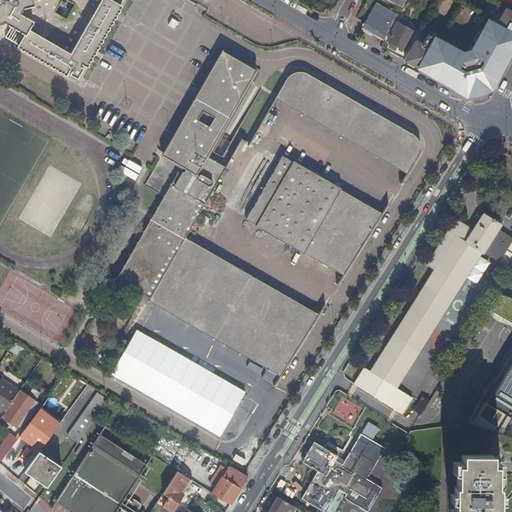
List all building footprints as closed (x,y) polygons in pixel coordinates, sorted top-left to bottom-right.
[(0,0),(0,22),(3,22),(4,22),(12,26),(6,37),(68,73),(70,69),(73,71),(71,74),(78,79),(84,68),(81,66),(93,46),(96,48),(123,0),(0,0)] [(511,10),(493,0),(486,14),(495,19),(493,22),(489,20),(475,48),(471,57),(428,34),(423,44),(416,40),(405,60),(468,96),(476,94),(476,91),(483,89),(485,91),(492,89),(511,52),(511,10)] [(367,24),(387,36),(398,16),(395,14),(393,12),(387,10),(382,6),(376,4),(365,23),(367,24)] [(392,43),(399,47),(405,50),(418,28),(402,19),(395,31),(393,30),(388,40),(392,43)] [(365,23),(362,28),(384,40),(387,36),(367,24),(365,23)] [(179,174),(177,173),(117,278),(151,298),(150,301),(281,378),(320,315),(185,239),(226,169),(206,158),(203,156),(249,76),(249,75),(249,74),(225,60),(224,60),(223,60),(223,61),(222,61),(169,153),(201,173),(195,183),(179,174)] [(289,77),(288,79),(276,99),(408,175),(419,156),(419,155),(420,153),(421,150),(421,147),(420,143),(419,140),(417,138),(415,136),(307,74),(305,73),(303,72),(301,72),(299,72),(296,73),(294,74),(292,75),(289,77)] [(383,214),(283,157),(246,221),(344,276),(383,214)] [(373,373),(366,369),(355,387),(380,403),(392,384),(396,387),(481,253),(482,253),(483,252),(484,254),(484,253),(499,262),(511,241),(511,240),(498,231),(501,226),(497,223),(498,222),(494,219),(493,221),(485,216),(473,234),(457,223),(429,266),(437,271),(373,373)] [(511,241),(499,262),(511,270),(511,241)] [(480,256),(467,278),(477,284),(491,263),(480,256)] [(511,351),(468,425),(508,432),(511,425),(511,296),(499,293),(488,309),(511,322),(511,351)] [(146,305),(133,296),(116,325),(129,333),(146,305)] [(19,355),(22,345),(12,343),(10,352),(19,355)] [(115,377),(135,387),(147,364),(128,354),(115,377)] [(50,369),(53,364),(42,358),(39,362),(50,369)] [(71,387),(77,378),(72,375),(67,372),(61,380),(71,387)] [(0,410),(4,414),(6,410),(12,401),(20,391),(2,379),(0,381),(0,410)] [(380,403),(402,417),(412,401),(395,390),(396,387),(392,384),(380,403)] [(68,436),(78,443),(95,420),(108,401),(98,394),(68,436)] [(171,407),(176,410),(183,397),(177,394),(171,407)] [(212,396),(196,408),(210,425),(225,412),(212,396)] [(25,410),(12,401),(6,410),(4,414),(1,417),(17,427),(19,425),(23,427),(32,414),(28,411),(29,410),(27,408),(25,410)] [(348,401),(343,415),(345,415),(343,420),(354,424),(361,406),(348,401)] [(40,424),(33,418),(25,429),(32,434),(40,424)] [(2,446),(0,448),(0,462),(18,438),(11,432),(1,446),(2,446)] [(141,509),(142,508),(142,507),(143,505),(144,504),(144,503),(134,497),(133,499),(134,500),(133,502),(126,497),(146,467),(95,434),(95,435),(98,437),(58,497),(55,496),(54,497),(76,511),(117,511),(120,508),(125,511),(139,511),(141,509)] [(304,462),(319,471),(303,498),(326,511),(327,511),(340,490),(347,495),(345,499),(367,511),(368,511),(382,489),(367,480),(386,449),(362,435),(344,466),(336,461),(339,456),(315,442),(304,462)] [(14,454),(29,465),(39,451),(42,448),(27,437),(14,454)] [(61,467),(39,451),(29,465),(25,471),(47,487),(61,467)] [(498,511),(499,487),(497,487),(497,464),(492,464),(492,454),(462,453),(462,464),(457,464),(456,486),(454,486),(453,511),(498,511)] [(217,487),(229,468),(220,463),(208,482),(217,487)] [(248,477),(244,475),(230,468),(229,468),(217,487),(213,493),(231,504),(241,488),(243,489),(248,482),(246,481),(247,478),(248,477)] [(171,511),(172,511),(193,480),(178,471),(158,502),(164,506),(163,507),(171,511)] [(26,484),(35,490),(39,482),(30,477),(26,484)] [(293,511),(297,507),(279,497),(268,511),(292,511),(293,511)] [(171,511),(163,507),(164,506),(158,502),(151,511),(171,511)]
